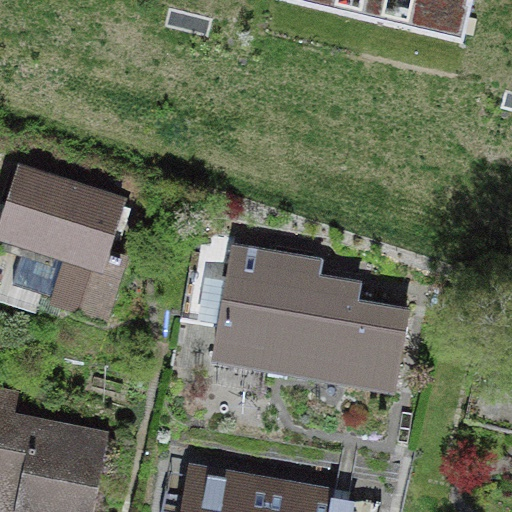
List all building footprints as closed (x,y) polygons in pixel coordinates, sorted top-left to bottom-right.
[(472,0),(350,0),(465,29),(472,0)] [(137,206),(18,173),(0,237),(0,242),(71,262),(59,305),(106,318),(137,206)] [(317,260),(237,248),(219,367),(399,395),(412,308),(312,292),(317,260)] [(97,511),(117,421),(0,396),(0,511),(97,511)] [(266,511),(271,489),(197,474),(189,511),(266,511)] [(347,511),(349,504),(271,489),(266,511),(347,511)]
